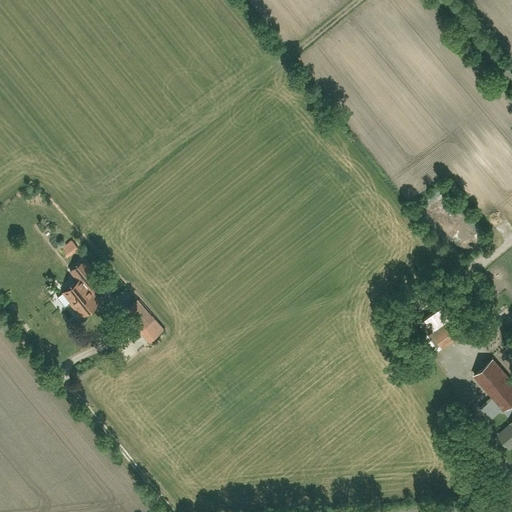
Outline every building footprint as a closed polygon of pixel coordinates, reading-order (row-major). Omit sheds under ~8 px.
[(64,250),(70,259),(81,251),(75,242),(64,250)] [(90,257),(79,267),(95,288),(107,278),(90,257)] [(82,280),(62,296),(82,320),(102,304),(82,280)] [(135,299),(124,310),(140,326),(151,315),(135,299)] [(423,338),(434,352),(462,330),(451,316),(423,338)] [(511,372),(501,359),(478,376),(503,407),(511,399),(511,372)]
